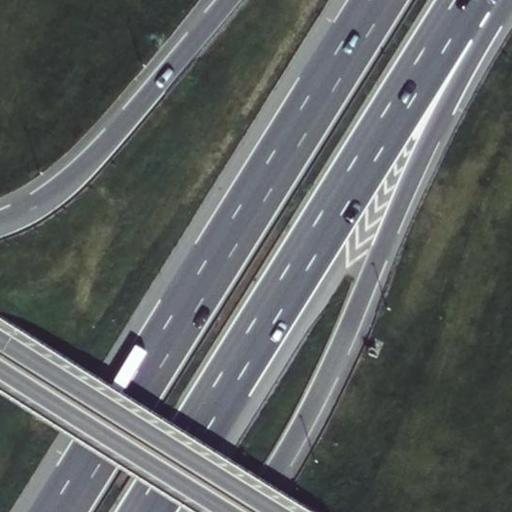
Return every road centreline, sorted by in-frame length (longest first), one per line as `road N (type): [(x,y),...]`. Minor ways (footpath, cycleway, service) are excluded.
road 1 (motorway): [(152,511),(474,0)]
road 2 (motorway): [(380,0),(61,511)]
road 3 (motorway): [(249,511),(324,385),(430,137),(497,15),(495,0)]
road 4 (motorway): [(228,0),(107,144),(53,195),(0,226)]
road 5 (motorway): [(273,511),(0,343)]
road 6 (motorway): [(0,371),(226,511)]
